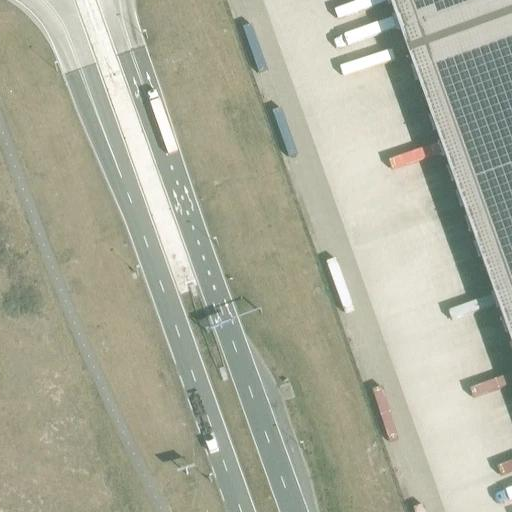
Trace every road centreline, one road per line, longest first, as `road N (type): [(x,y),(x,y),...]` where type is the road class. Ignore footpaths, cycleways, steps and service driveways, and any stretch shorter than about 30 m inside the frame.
road 1 (tertiary): [(291,511),(131,56)]
road 2 (tertiary): [(99,117),(241,511)]
road 3 (tertiary): [(28,0),(51,24),(69,72),(99,117)]
road 4 (tertiary): [(60,0),(99,117)]
